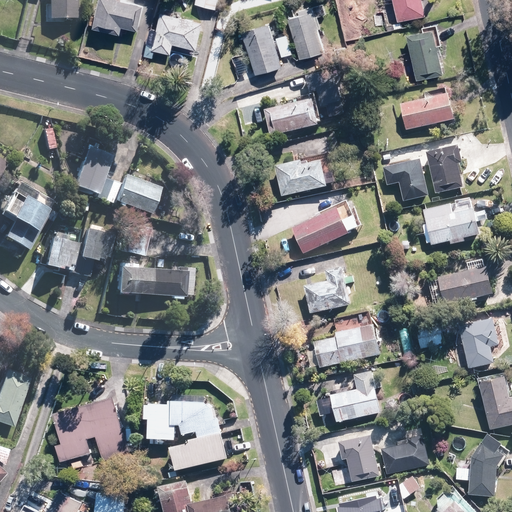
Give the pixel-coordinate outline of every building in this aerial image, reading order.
[(46,2),(45,22),(64,22),(64,16),(78,16),(78,0),(49,0),(50,3),(46,2)] [(149,2),(143,0),(103,0),(97,25),(124,32),(126,24),(142,28),(149,2)] [(221,0),(198,0),(197,3),(219,9),(221,0)] [(397,0),(401,18),(428,12),(426,0),(397,0)] [(291,12),(302,59),(320,55),(322,64),(335,61),(321,4),(291,12)] [(209,20),(165,9),(155,47),(174,52),(177,42),(201,48),(209,20)] [(273,14),(246,20),(259,71),(287,64),(284,54),(295,52),(291,33),(279,36),(273,14)] [(438,26),(409,32),(419,78),(448,72),(438,26)] [(325,72),(308,77),(312,91),(322,89),(326,104),(330,103),(333,113),(347,109),(338,74),(327,77),(325,72)] [(296,101),(267,108),(274,135),(326,122),(324,117),(331,115),(329,109),(327,110),(325,104),(320,105),(316,91),(295,96),(296,101)] [(455,91),(405,102),(410,128),(460,117),(455,91)] [(115,147),(92,138),(75,185),(99,193),(105,175),(115,147)] [(465,143),(430,150),(439,190),(467,184),(463,163),(468,161),(465,143)] [(426,154),(385,164),(390,183),(404,180),(408,199),(435,193),(426,154)] [(304,157),(277,164),(285,196),(332,185),(331,181),(341,179),(338,169),(329,171),(326,158),(306,163),(304,157)] [(117,199),(153,212),(163,184),(125,171),(121,180),(105,175),(99,193),(97,198),(115,205),(117,199)] [(59,211),(27,192),(23,199),(11,192),(0,211),(0,212),(15,221),(1,243),(19,254),(25,245),(29,247),(46,218),(53,222),(59,211)] [(456,201),(426,208),(434,244),(453,239),(454,243),(468,240),(467,237),(486,232),(479,206),(458,211),(456,201)] [(343,205),(297,227),(308,251),(354,230),(353,228),(364,223),(359,212),(349,217),(343,205)] [(114,232),(89,225),(81,254),(106,261),(114,232)] [(83,237),(56,229),(45,263),(73,272),(83,237)] [(431,280),(437,303),(447,300),(448,305),(499,293),(490,255),(470,260),(472,268),(441,275),(442,278),(431,280)] [(156,267),(137,265),(137,261),(122,260),(120,289),(172,293),(172,297),(184,297),(184,294),(193,295),(195,265),(171,264),(171,268),(163,267),(164,258),(157,258),(156,267)] [(332,279),(308,284),(314,312),(357,303),(348,263),(329,268),(332,279)] [(499,313),(452,324),(458,346),(466,344),(471,367),(498,360),(494,342),(505,339),(499,313)] [(446,319),(417,326),(423,349),(452,342),(446,319)] [(380,321),(341,330),(342,335),(319,340),(321,348),(310,351),(314,368),(386,352),(380,321)] [(363,388),(320,397),(324,415),(339,412),(341,421),(387,410),(377,367),(359,371),(363,388)] [(0,420),(13,426),(31,377),(7,368),(0,386),(0,420)] [(511,369),(482,376),(493,428),(511,424),(511,369)] [(116,395),(57,411),(66,441),(61,443),(65,459),(95,451),(91,436),(100,434),(107,460),(132,453),(116,395)] [(230,457),(221,413),(217,406),(209,399),(174,398),(174,401),(151,400),(151,417),(154,417),(153,436),(179,437),(179,425),(175,425),(175,422),(185,422),(187,431),(201,428),(203,439),(175,444),(180,467),(230,457)] [(411,442),(384,447),(390,472),(436,462),(428,424),(408,429),(411,442)] [(460,464),(459,477),(474,479),(472,493),(498,495),(501,465),(511,452),(504,446),(508,440),(494,430),(474,455),(473,465),(460,464)] [(377,433),(343,440),(347,456),(352,455),(357,479),(385,473),(377,433)] [(0,444),(0,460),(5,464),(10,448),(0,444)] [(424,486),(416,473),(400,483),(405,498),(424,486)] [(193,478),(164,484),(170,511),(240,511),(237,493),(198,501),(193,478)] [(83,511),(89,500),(65,489),(53,511),(83,511)] [(127,511),(130,492),(103,489),(101,508),(103,508),(102,511),(127,511)] [(481,511),(460,489),(454,494),(451,491),(437,504),(444,511),(481,511)]
